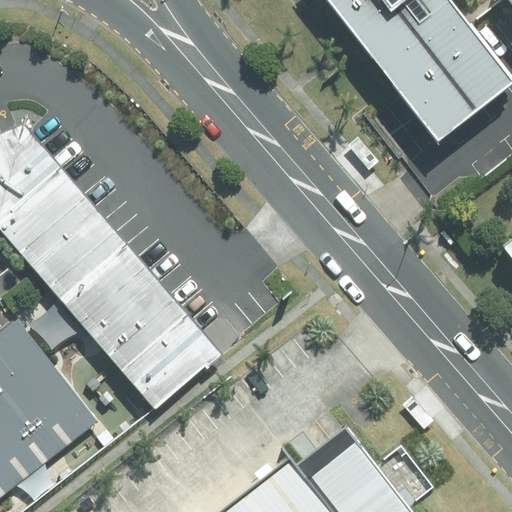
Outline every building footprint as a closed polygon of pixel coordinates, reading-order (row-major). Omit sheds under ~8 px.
[(338,0),(443,147),(511,97),(511,80),(454,0),(338,0)] [(24,124),(0,133),(0,225),(1,225),(157,406),(223,351),(39,138),(24,124)] [(0,496),(96,420),(16,320),(0,332),(0,496)] [(418,511),(412,504),(435,487),(401,444),(379,461),(348,421),(315,447),(300,458),(294,450),(214,511),(418,511)] [(294,450),(300,458),(315,447),(303,431),(288,443),(294,450)]
